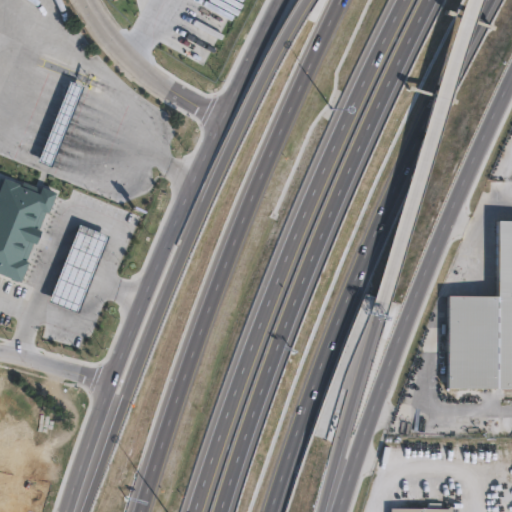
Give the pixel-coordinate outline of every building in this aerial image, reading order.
[(68,81),(37,162),(49,167),(81,86),(68,81)] [(3,178),(0,185),(0,274),(19,282),(27,263),(23,261),(31,244),(35,245),(41,231),(37,229),(44,213),(48,215),(57,193),(40,186),(38,192),(3,178)] [(78,224),(48,301),(77,312),(107,236),(78,224)] [(511,387),(447,388),(448,294),(498,294),(498,225),(511,225),(511,387)] [(148,429),(143,424),(95,423),(95,408),(80,402),(69,432),(28,417),(0,386),(0,511),(105,511),(137,483),(137,454),(148,444),(148,429)] [(511,416),(511,417),(511,416),(488,416),(488,430),(511,429),(511,416)] [(394,511),(394,508),(422,508),(423,499),(447,500),(447,501),(447,508),(455,508),(454,511),(394,511)]
